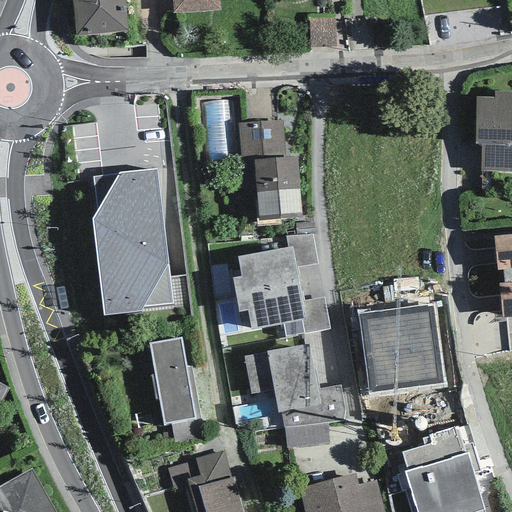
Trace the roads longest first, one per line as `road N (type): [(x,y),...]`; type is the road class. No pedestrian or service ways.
road 1 (residential): [(446,65),(448,203),(465,336),(511,478)]
road 2 (tertiary): [(124,511),(19,229),(15,189),(25,120)]
road 3 (residential): [(48,85),(446,65)]
road 4 (tertiary): [(0,270),(32,394),(89,511)]
